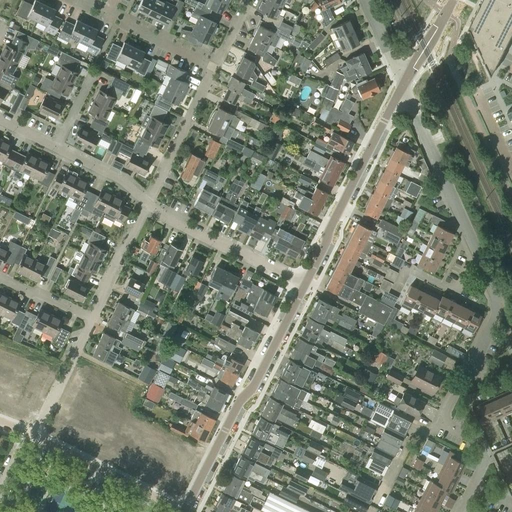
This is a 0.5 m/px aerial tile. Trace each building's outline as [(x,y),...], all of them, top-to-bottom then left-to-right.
[(37,22),(46,3),(40,0),(38,0),(38,1),(35,0),(34,0),(32,5),(23,1),(16,15),(26,20),(27,17),(37,22)] [(146,15),(153,0),(140,0),(137,9),(140,10),(139,12),(146,15)] [(153,0),(146,15),(156,20),(165,1),(165,0),(153,0)] [(165,1),(156,20),(163,23),(164,21),(167,23),(173,11),(178,14),(183,2),(177,0),(175,6),(165,1)] [(224,11),(227,4),(219,0),(205,0),(204,4),(198,2),(195,7),(207,12),(209,7),(220,13),(222,10),(224,11)] [(281,8),(264,0),(260,0),(258,5),(259,6),(256,10),(267,15),(264,20),(278,27),(282,17),(278,15),(281,8)] [(264,0),(281,8),(284,2),(289,4),(291,0),(264,0)] [(318,0),(322,8),(322,12),(324,17),(321,22),(323,28),(333,20),(327,7),(339,2),(337,0),(318,0)] [(487,65),(492,75),(495,69),(498,64),(497,64),(504,51),(511,35),(511,0),(482,0),(481,4),(480,4),(479,7),(472,20),(470,24),(471,24),(468,28),(470,29),(472,32),(478,45),(479,49),(480,49),(486,62),(487,66),(487,65)] [(309,7),(313,11),(318,6),(314,2),(309,7)] [(46,3),(37,22),(46,26),(45,28),(55,33),(61,19),(52,15),(55,9),(52,8),(52,6),(46,3)] [(197,19),(194,25),(213,34),(216,27),(214,26),(216,23),(204,17),(207,12),(195,7),(193,13),(192,12),(190,16),(197,19)] [(78,41),(87,22),(80,19),(80,21),(76,20),(74,25),(65,21),(58,35),(68,40),(69,37),(78,41)] [(348,21),(348,20),(331,28),(336,39),(353,32),(351,27),(353,26),(350,20),(348,21)] [(87,22),(78,41),(88,46),(87,48),(96,53),(103,39),(94,35),(97,29),(93,28),(94,26),(87,22)] [(290,35),(292,36),(301,40),(306,29),(295,24),(290,35)] [(194,25),(191,31),(182,29),(179,36),(198,46),(200,41),(206,43),(208,40),(209,41),(213,34),(194,25)] [(259,25),(253,36),(275,47),(280,37),(289,42),(292,36),(290,35),(275,27),(272,32),(259,25)] [(18,31),(10,47),(5,45),(0,55),(0,56),(17,64),(22,54),(24,55),(28,48),(34,49),(38,41),(18,31)] [(358,43),(353,32),(336,39),(341,51),(358,43)] [(308,46),(312,50),(324,37),(320,33),(308,46)] [(275,48),(275,47),(253,36),(247,48),(261,55),(261,54),(262,60),(273,66),(276,60),(266,52),(269,45),(275,48)] [(125,64),(135,45),(128,42),(127,44),(123,42),(121,47),(112,43),(105,57),(115,62),(116,60),(125,64)] [(135,45),(125,64),(135,69),(134,71),(143,76),(150,61),(141,57),(144,52),(140,50),(141,48),(135,45)] [(61,65),(55,76),(72,84),(78,74),(72,71),(77,59),(61,52),(56,63),(61,65)] [(319,95),(333,101),(338,90),(338,89),(337,89),(343,76),(344,77),(346,71),(367,61),(362,52),(344,61),(346,66),(340,69),(342,74),(335,71),(329,85),(325,83),(319,95)] [(323,61),(326,66),(340,57),(336,52),(323,61)] [(264,86),(254,81),(257,77),(251,69),(254,64),(253,62),(255,58),(254,57),(250,55),(248,59),(243,57),(239,63),(237,64),(235,69),(236,71),(235,72),(252,81),(250,85),(262,91),(264,86)] [(0,83),(12,89),(18,77),(12,74),(17,64),(0,56),(0,83)] [(150,61),(143,76),(147,77),(156,60),(152,58),(150,61)] [(163,71),(167,64),(158,59),(154,67),(163,71)] [(371,71),(367,61),(346,71),(344,77),(344,78),(348,76),(348,75),(355,72),(357,77),(371,71)] [(170,76),(165,86),(184,94),(187,88),(185,87),(187,83),(182,81),(186,72),(172,65),(167,75),(170,76)] [(273,89),(278,85),(269,71),(263,75),(273,89)] [(39,89),(55,96),(57,91),(67,96),(72,84),(55,76),(53,81),(45,77),(39,89)] [(230,82),(227,88),(251,99),(253,95),(247,92),(247,91),(240,88),(243,82),(233,77),(231,77),(228,81),(230,82)] [(356,85),(362,98),(378,90),(378,89),(379,89),(377,84),(376,85),(373,79),(366,82),(365,81),(356,85)] [(93,101),(110,109),(115,99),(118,100),(120,94),(124,96),(127,90),(111,83),(105,93),(99,90),(93,101)] [(29,99),(31,94),(35,87),(29,84),(24,95),(18,92),(12,105),(17,108),(23,96),(29,99)] [(181,101),(184,94),(165,86),(161,95),(159,94),(154,104),(168,110),(172,101),(177,104),(179,101),(181,101)] [(8,93),(0,88),(0,100),(1,99),(5,101),(8,93)] [(249,104),(251,99),(227,88),(222,99),(233,104),(235,98),(242,102),(242,101),(249,104)] [(141,91),(135,89),(132,95),(138,97),(141,91)] [(44,97),(38,109),(56,118),(59,112),(59,113),(60,111),(59,111),(62,105),(44,97)] [(110,109),(93,101),(88,112),(94,115),(89,126),(101,132),(107,120),(105,119),(110,109)] [(150,117),(145,128),(162,136),(168,125),(161,122),(166,111),(154,105),(148,116),(150,117)] [(291,106),(287,112),(297,117),(300,110),(291,106)] [(235,116),(218,107),(212,118),(234,129),(239,119),(247,123),(247,124),(260,131),(264,124),(260,122),(250,117),(238,111),(235,116)] [(281,120),(283,115),(275,111),(273,116),(281,120)] [(327,132),(328,131),(327,131),(330,125),(315,117),(311,124),(327,132)] [(330,125),(335,127),(338,121),(339,119),(334,117),(330,125)] [(229,139),(234,129),(212,118),(207,129),(222,137),(220,142),(241,153),(244,146),(229,139)] [(347,126),(338,121),(335,127),(338,128),(344,131),(347,126)] [(111,153),(117,140),(98,131),(96,136),(80,128),(77,133),(76,133),(76,134),(77,135),(74,140),(91,149),(95,143),(97,144),(100,138),(109,143),(105,151),(111,153)] [(141,153),(143,154),(145,155),(150,144),(157,147),(162,136),(145,128),(141,137),(138,136),(132,149),(141,153)] [(272,128),(267,139),(271,140),(276,130),(272,128)] [(339,155),(341,150),(347,153),(353,142),(332,132),(325,147),(339,155)] [(1,164),(9,168),(16,155),(17,152),(9,148),(11,145),(0,139),(0,159),(2,161),(1,164)] [(122,143),(117,140),(111,153),(116,156),(122,143)] [(276,155),(281,145),(272,140),(267,150),(276,155)] [(139,157),(141,153),(132,149),(122,143),(118,152),(130,157),(125,166),(143,175),(146,169),(147,170),(148,168),(147,168),(149,162),(139,157)] [(326,148),(315,143),(312,149),(323,154),(326,148)] [(211,145),(206,156),(213,159),(218,148),(211,145)] [(392,150),(389,157),(403,164),(406,166),(414,151),(403,146),(401,149),(395,147),(393,151),(392,150)] [(253,151),(246,148),(244,154),(250,157),(253,151)] [(332,171),(337,173),(343,162),(330,156),(328,159),(310,150),(306,158),(324,167),(332,171)] [(258,154),(254,151),(250,159),(254,162),(258,154)] [(17,152),(16,155),(9,168),(13,170),(12,172),(12,175),(13,177),(17,179),(20,179),(21,177),(24,173),(29,175),(38,158),(27,153),(25,156),(17,152)] [(111,166),(113,162),(116,156),(111,153),(106,163),(111,166)] [(191,174),(197,177),(205,160),(190,153),(180,175),(189,179),(191,174)] [(301,163),(321,174),(319,178),(331,185),(337,173),(332,171),(324,167),(306,158),(301,155),(298,161),(301,163)] [(387,165),(385,169),(397,175),(403,164),(389,157),(385,164),(387,165)] [(45,193),(54,174),(46,170),(49,164),(38,158),(29,175),(40,181),(39,183),(44,185),(41,191),(45,193)] [(430,174),(423,158),(417,160),(421,170),(419,173),(420,173),(426,176),(428,177),(430,174)] [(193,206),(201,210),(218,175),(206,169),(201,178),(196,187),(201,189),(193,206)] [(399,183),(394,181),(397,175),(385,169),(383,172),(381,172),(378,179),(392,185),(396,188),(399,183)] [(69,193),(77,177),(66,172),(64,175),(58,172),(55,178),(56,178),(48,194),(53,196),(57,188),(69,193)] [(420,173),(418,179),(423,181),(426,176),(420,173)] [(301,174),(297,180),(308,186),(311,179),(301,174)] [(201,210),(209,214),(219,196),(216,194),(219,188),(220,188),(225,179),(218,175),(201,210)] [(77,204),(75,207),(80,210),(88,195),(83,192),(88,183),(77,177),(69,193),(66,198),(77,204)] [(390,190),(392,185),(378,179),(375,185),(376,186),(374,190),(387,196),(390,190)] [(410,181),(405,192),(415,197),(420,186),(410,181)] [(224,198),(221,196),(211,215),(219,219),(237,184),(232,182),(224,198)] [(259,191),(261,186),(255,182),(252,188),(259,191)] [(219,219),(227,223),(237,205),(234,203),(242,187),(237,184),(219,219)] [(307,190),(306,191),(298,187),(296,191),(299,193),(322,204),(327,194),(316,188),(313,193),(307,190)] [(87,216),(90,211),(93,205),(105,211),(113,195),(101,189),(98,196),(90,192),(88,195),(80,210),(79,212),(87,216)] [(371,193),(367,200),(381,207),(387,196),(374,190),(372,194),(371,193)] [(316,215),(322,204),(299,193),(297,196),(303,199),(302,200),(308,203),(305,208),(305,209),(316,215)] [(123,200),(113,195),(105,211),(106,211),(103,217),(113,222),(114,220),(122,223),(128,211),(120,207),(123,200)] [(239,224),(246,210),(245,209),(250,200),(244,197),(231,221),(239,224)] [(280,202),(282,203),(285,205),(292,208),(296,210),(303,214),(305,209),(305,208),(295,203),(282,197),(280,202)] [(365,208),(363,212),(376,218),(381,207),(367,200),(364,207),(365,208)] [(285,205),(281,214),(280,216),(286,219),(287,219),(290,221),(296,210),(292,208),(285,205)] [(251,213),(246,210),(239,224),(237,228),(248,234),(259,211),(260,209),(255,206),(251,213)] [(408,220),(412,212),(403,208),(399,216),(408,220)] [(414,219),(420,222),(424,210),(418,208),(414,219)] [(261,218),(263,212),(259,211),(248,234),(258,239),(259,238),(266,242),(276,223),(268,219),(267,221),(261,218)] [(72,214),(68,221),(74,223),(74,222),(77,217),(72,214)] [(386,231),(400,237),(404,230),(381,219),(378,226),(386,231)] [(300,232),(304,224),(299,222),(296,229),(284,252),(295,257),(306,234),(300,232)] [(351,233),(364,240),(368,234),(374,237),(376,232),(357,223),(355,227),(354,227),(351,233)] [(434,230),(431,235),(447,243),(452,233),(436,225),(434,230)] [(273,240),(276,241),(273,246),(284,252),(296,229),(292,227),(289,233),(279,228),(273,240)] [(58,232),(51,229),(48,235),(55,238),(58,232)] [(89,242),(83,253),(100,261),(106,250),(99,247),(105,236),(92,230),(87,241),(89,242)] [(386,231),(383,238),(396,244),(398,242),(400,237),(386,231)] [(349,241),(347,245),(359,251),(364,240),(351,233),(347,240),(349,241)] [(431,235),(426,244),(443,252),(447,243),(431,235)] [(140,247),(144,249),(138,260),(144,263),(147,258),(148,254),(153,256),(160,240),(159,240),(159,239),(156,237),(155,238),(150,236),(147,242),(144,240),(140,247)] [(5,250),(0,247),(0,267),(0,268),(3,261),(11,265),(15,259),(21,246),(10,241),(5,250)] [(173,270),(182,250),(169,244),(165,253),(160,251),(156,262),(160,264),(173,270)] [(426,244),(422,254),(438,262),(443,252),(426,244)] [(366,254),(359,251),(347,245),(345,249),(343,248),(340,255),(354,262),(357,256),(363,259),(366,254)] [(15,271),(26,276),(34,260),(23,254),(26,248),(21,246),(15,259),(20,261),(15,271)] [(67,272),(83,280),(88,269),(95,273),(100,261),(83,253),(78,264),(76,262),(73,268),(69,267),(67,272)] [(374,258),(382,263),(385,258),(376,253),(374,258)] [(422,254),(417,264),(433,272),(438,262),(422,254)] [(348,273),(354,262),(340,255),(336,262),(338,262),(336,266),(348,273)] [(390,264),(394,266),(399,269),(404,260),(394,255),(390,264)] [(42,272),(47,275),(55,259),(48,256),(44,264),(34,260),(26,276),(37,282),(42,272)] [(189,276),(191,273),(196,275),(202,261),(201,261),(202,259),(197,257),(196,258),(191,256),(188,263),(187,262),(182,273),(189,276)] [(382,263),(374,258),(371,263),(380,267),(382,263)] [(157,264),(151,260),(146,271),(152,274),(157,264)] [(55,281),(57,276),(61,269),(55,266),(49,279),(55,281)] [(208,283),(219,289),(227,271),(216,266),(208,283)] [(363,280),(348,273),(336,266),(334,270),(333,270),(329,276),(358,291),(363,280)] [(144,270),(136,267),(134,271),(141,275),(144,270)] [(384,277),(387,279),(393,281),(397,273),(388,268),(384,277)] [(366,274),(375,278),(377,273),(368,269),(366,274)] [(227,271),(219,289),(214,298),(218,300),(220,297),(226,300),(238,277),(227,271)] [(174,275),(168,272),(162,283),(168,287),(174,275)] [(175,273),(169,287),(178,292),(185,278),(175,273)] [(383,325),(384,323),(392,308),(378,301),(358,291),(329,276),(326,283),(327,284),(325,288),(360,306),(357,312),(383,325)] [(129,292),(126,297),(138,303),(140,300),(144,292),(142,291),(142,292),(139,291),(143,283),(130,277),(129,278),(127,279),(126,282),(126,284),(124,289),(129,292)] [(251,283),(243,278),(238,287),(248,293),(249,292),(254,295),(272,304),(276,296),(251,283)] [(67,279),(64,287),(65,287),(63,292),(81,301),(84,295),(85,296),(86,294),(85,294),(87,288),(67,279)] [(379,288),(384,290),(387,292),(392,283),(383,279),(379,288)] [(370,292),(373,285),(367,282),(363,289),(370,292)] [(194,297),(200,300),(207,286),(201,283),(194,297)] [(420,290),(410,285),(400,306),(410,311),(412,307),(420,290)] [(378,301),(392,308),(393,306),(397,297),(387,292),(384,290),(378,301)] [(420,290),(412,307),(421,312),(429,295),(420,290)] [(0,313),(0,314),(8,297),(0,292),(0,313)] [(244,304),(235,299),(231,306),(250,315),(253,310),(266,316),(272,304),(254,295),(249,292),(248,293),(246,298),(247,298),(244,304)] [(439,300),(429,295),(421,312),(431,316),(441,296),(439,300)] [(451,301),(441,296),(431,316),(433,312),(443,317),(451,301)] [(19,302),(8,297),(0,314),(10,319),(9,321),(14,323),(12,327),(15,329),(17,326),(17,327),(24,313),(16,309),(19,302)] [(138,305),(148,310),(151,311),(155,304),(144,299),(143,301),(140,300),(138,303),(138,305)] [(337,314),(339,309),(318,299),(314,307),(353,326),(356,320),(343,314),(342,316),(337,314)] [(134,309),(118,301),(112,313),(129,321),(134,323),(139,314),(139,313),(135,311),(134,310),(134,309)] [(461,306),(451,301),(443,317),(453,322),(461,306)] [(145,317),(148,310),(138,305),(135,311),(139,313),(139,314),(145,317)] [(393,306),(392,308),(384,323),(390,326),(399,309),(393,306)] [(470,310),(461,306),(453,322),(462,326),(470,310)] [(230,307),(227,313),(246,323),(249,317),(230,307)] [(351,331),(353,326),(314,307),(310,315),(323,322),(326,317),(336,322),(335,323),(351,331)] [(33,327),(42,331),(51,314),(40,309),(36,316),(25,310),(24,313),(17,327),(30,333),(33,327)] [(480,316),(470,310),(462,326),(472,332),(473,331),(476,332),(483,318),(480,316)] [(180,311),(175,319),(180,322),(185,313),(180,311)] [(190,320),(194,314),(188,311),(184,317),(190,320)] [(219,327),(225,315),(219,311),(213,324),(219,327)] [(112,313),(107,324),(124,332),(129,321),(112,313)] [(62,320),(51,314),(42,331),(52,336),(51,338),(57,341),(55,345),(61,348),(69,332),(58,326),(62,320)] [(322,325),(309,318),(305,326),(328,338),(333,341),(344,346),(347,340),(330,332),(329,334),(319,329),(322,325)] [(161,337),(169,341),(177,325),(168,321),(161,337)] [(230,329),(253,341),(258,332),(244,326),(242,330),(238,327),(239,326),(233,323),(230,329)] [(326,341),(328,338),(305,326),(300,334),(320,345),(323,340),(326,341)] [(233,338),(234,335),(239,337),(236,342),(249,349),(253,341),(230,329),(227,335),(233,338)] [(126,331),(123,337),(140,345),(142,339),(136,336),(126,331)] [(115,351),(120,340),(103,332),(97,343),(115,351)] [(176,332),(174,335),(171,341),(177,344),(181,346),(185,339),(179,336),(180,334),(176,332)] [(217,336),(214,343),(231,353),(235,345),(217,336)] [(140,345),(123,337),(120,343),(137,351),(140,345)] [(294,348),(322,362),(321,361),(324,356),(314,352),(316,347),(299,338),(294,348)] [(341,351),(344,346),(333,341),(330,346),(341,351)] [(115,351),(97,343),(92,354),(112,364),(115,358),(122,361),(124,356),(115,351)] [(173,345),(167,356),(179,362),(184,350),(173,345)] [(465,354),(452,347),(449,353),(462,360),(465,354)] [(289,356),(303,363),(311,367),(313,364),(320,368),(322,362),(294,348),(289,356)] [(433,349),(428,360),(440,366),(446,356),(433,349)] [(376,361),(383,364),(387,355),(383,353),(379,360),(377,359),(376,361)] [(158,370),(168,375),(170,372),(175,362),(164,356),(157,369),(158,370)] [(221,366),(226,369),(236,374),(242,364),(226,356),(224,361),(217,357),(214,363),(221,366)] [(335,361),(325,357),(323,362),(328,365),(332,367),(335,361)] [(312,381),(316,373),(288,359),(284,367),(302,376),(312,381)] [(367,367),(374,371),(378,364),(370,360),(367,367)] [(0,405),(33,418),(46,384),(43,383),(48,371),(28,363),(18,388),(0,381),(0,405)] [(148,385),(156,370),(145,364),(137,379),(148,385)] [(433,392),(440,377),(418,366),(410,381),(433,392)] [(312,381),(284,367),(280,375),(308,389),(312,381)] [(8,368),(5,379),(13,381),(16,370),(8,368)] [(236,374),(226,369),(221,380),(231,385),(236,374)] [(403,376),(389,369),(385,378),(399,385),(403,376)] [(168,375),(158,370),(152,383),(163,388),(167,380),(175,384),(177,379),(172,377),(168,375)] [(376,374),(369,371),(364,381),(371,384),(376,374)] [(71,394),(55,427),(178,490),(197,453),(175,442),(166,459),(87,419),(104,386),(84,376),(74,396),(71,394)] [(279,378),(275,386),(302,400),(306,392),(279,378)] [(152,383),(145,397),(157,403),(164,389),(163,388),(152,383)] [(223,402),(227,393),(215,387),(212,391),(206,388),(201,386),(199,390),(223,402)] [(275,386),(270,395),(298,408),(302,400),(275,386)] [(203,397),(201,402),(218,411),(223,402),(199,390),(197,394),(203,397)] [(348,398),(356,402),(360,395),(352,391),(348,398)] [(417,416),(423,403),(403,392),(400,399),(396,398),(393,404),(397,406),(417,416)] [(511,411),(511,401),(508,392),(497,396),(506,415),(511,411)] [(333,400),(340,403),(339,404),(352,410),(356,402),(343,396),(336,393),(333,400)] [(496,419),(506,415),(497,396),(487,401),(496,419)] [(269,397),(265,406),(297,421),(298,418),(295,416),(296,414),(281,407),(282,404),(269,397)] [(214,419),(195,409),(197,405),(182,398),(180,403),(191,409),(190,412),(193,414),(190,420),(209,430),(214,419)] [(496,419),(487,401),(478,405),(484,417),(479,419),(482,425),(488,423),(496,419)] [(265,406),(261,414),(274,420),(275,418),(290,426),(292,422),(295,424),(297,421),(265,406)] [(371,411),(363,406),(361,411),(362,413),(368,417),(371,411)] [(393,410),(388,419),(406,428),(410,419),(393,410)] [(329,422),(336,426),(340,419),(333,415),(329,422)] [(279,426),(273,423),(260,416),(255,425),(274,434),(286,440),(289,434),(277,428),(279,426)] [(307,426),(312,429),(322,434),(325,426),(311,419),(307,426)] [(384,428),(402,437),(406,428),(388,419),(384,428)] [(169,429),(179,434),(179,433),(186,437),(188,433),(203,440),(209,430),(190,420),(185,430),(171,423),(169,429)] [(282,448),(286,440),(274,434),(255,425),(251,433),(264,440),(265,439),(282,448)] [(322,434),(312,429),(309,435),(318,440),(322,434)] [(367,432),(360,429),(357,434),(365,438),(367,432)] [(379,438),(397,447),(401,439),(383,430),(379,438)] [(281,451),(250,436),(246,444),(259,451),(273,458),(276,459),(281,451)] [(392,456),(397,447),(379,438),(374,447),(392,456)] [(310,440),(305,449),(318,455),(323,446),(310,440)] [(427,440),(424,447),(429,449),(432,442),(427,440)] [(273,458),(259,451),(246,444),(242,452),(255,459),(255,458),(269,465),(273,458)] [(294,455),(311,464),(316,455),(299,446),(294,455)] [(424,447),(423,446),(420,453),(426,456),(429,449),(424,447)] [(373,447),(368,457),(376,460),(387,466),(392,456),(374,447),(373,447)] [(449,451),(442,465),(460,475),(466,464),(454,458),(456,454),(449,451)] [(270,470),(253,461),(240,455),(236,463),(263,476),(266,478),(270,470)] [(364,466),(371,470),(383,476),(387,466),(376,460),(368,457),(364,466)] [(422,465),(415,462),(412,467),(419,470),(422,465)] [(232,471),(245,478),(246,478),(253,481),(255,479),(261,482),(263,476),(236,463),(232,471)] [(442,465),(438,473),(457,482),(460,475),(442,465)] [(292,475),(305,482),(309,474),(296,468),(292,475)] [(327,472),(319,468),(314,477),(322,481),(327,472)] [(342,479),(373,495),(378,485),(347,470),(342,479)] [(429,480),(429,481),(451,492),(457,482),(438,473),(434,483),(429,480)] [(244,480),(231,474),(227,482),(263,500),(265,496),(260,494),(262,491),(250,485),(248,488),(242,485),(244,480)] [(403,480),(397,477),(395,482),(401,485),(403,480)] [(355,497),(356,498),(368,504),(373,495),(342,479),(337,489),(346,493),(350,495),(355,497)] [(451,492),(429,481),(425,489),(443,498),(447,490),(451,493),(451,492)] [(260,510),(261,509),(265,501),(263,500),(227,482),(226,483),(225,482),(223,486),(224,487),(222,490),(247,502),(248,504),(260,510)] [(296,483),(292,490),(303,496),(307,488),(296,483)] [(289,489),(286,496),(295,501),(299,494),(289,489)] [(425,489),(420,498),(439,507),(443,498),(425,489)] [(310,511),(269,492),(265,501),(261,509),(265,511),(310,511)] [(221,493),(217,501),(238,511),(249,511),(250,511),(240,507),(239,507),(238,507),(241,503),(221,493)] [(356,498),(355,497),(350,495),(346,493),(341,503),(359,511),(364,511),(368,505),(356,498)] [(388,495),(384,504),(389,506),(393,497),(388,495)] [(420,498),(416,507),(425,511),(436,511),(439,507),(420,498)] [(132,511),(136,504),(127,500),(122,509),(128,511),(132,511)] [(238,511),(217,501),(213,509),(218,511),(227,511),(229,511),(231,511),(238,511)]
